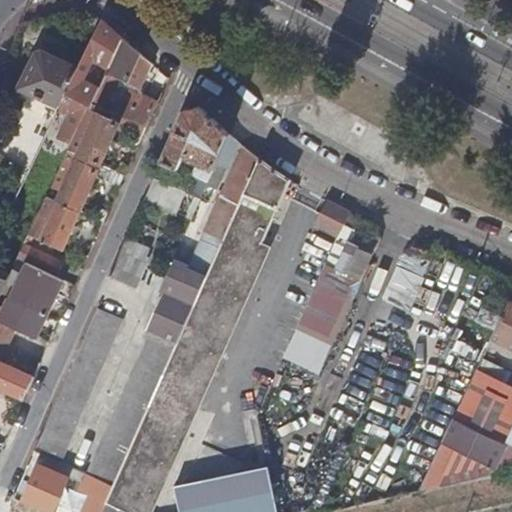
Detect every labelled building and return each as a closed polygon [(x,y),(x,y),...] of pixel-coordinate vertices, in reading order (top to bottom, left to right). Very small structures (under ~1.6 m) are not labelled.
[(122,36),(102,17),(78,67),(66,92),(80,100),(74,115),(83,119),(91,102),(93,99),(100,85),(85,79),(95,58),(108,66),(122,36)] [(140,52),(122,36),(108,66),(100,85),(93,99),(106,105),(120,78),(126,81),(140,52)] [(16,96),(55,114),(66,92),(78,67),(42,50),(36,52),(19,85),(21,86),(16,96)] [(149,59),(140,52),(126,81),(136,86),(149,59)] [(112,111),(121,115),(145,126),(157,100),(142,93),(137,103),(125,97),(130,88),(124,85),(112,111)] [(142,93),(130,88),(125,97),(137,103),(142,93)] [(72,144),(69,149),(77,152),(97,111),(118,120),(121,115),(112,111),(91,102),(83,119),(72,144)] [(185,108),(162,160),(179,167),(184,155),(197,161),(192,173),(208,180),(215,163),(228,133),(200,106),(185,108)] [(77,152),(98,162),(99,162),(116,127),(140,138),(145,126),(121,115),(118,120),(97,111),(77,152)] [(83,119),(74,115),(63,140),(72,144),(83,119)] [(238,141),(228,133),(215,163),(227,167),(238,141)] [(194,303),(259,157),(243,145),(220,197),(205,227),(186,269),(181,281),(185,284),(180,297),(194,303)] [(47,195),(56,199),(75,159),(95,168),(98,162),(77,152),(69,149),(47,195)] [(131,511),(141,511),(289,179),(259,157),(194,303),(193,306),(177,342),(113,486),(107,501),(131,511)] [(94,175),(118,187),(124,173),(115,169),(99,162),(98,162),(95,168),(75,159),(56,199),(78,209),(94,175)] [(115,169),(124,173),(128,164),(119,160),(115,169)] [(62,247),(79,210),(78,209),(56,199),(47,195),(28,233),(62,247)] [(343,224),(350,212),(325,200),(320,212),(343,224)] [(315,224),(338,235),(343,224),(320,212),(315,224)] [(338,262),(326,257),(285,357),(322,372),(373,249),(348,239),(338,262)] [(24,243),(17,257),(20,258),(55,274),(61,260),(24,243)] [(122,249),(133,254),(135,249),(124,244),(122,249)] [(122,249),(111,274),(136,285),(147,260),(133,254),(122,249)] [(411,310),(432,261),(404,249),(383,298),(411,310)] [(5,307),(20,314),(27,316),(31,307),(45,313),(63,277),(55,274),(20,258),(18,263),(23,266),(5,307)] [(163,292),(179,299),(180,297),(185,284),(181,281),(186,269),(171,262),(159,290),(163,292)] [(0,293),(10,274),(0,268),(0,293)] [(147,329),(151,331),(152,330),(154,331),(162,313),(171,317),(179,299),(163,292),(147,329)] [(175,341),(177,342),(193,306),(179,299),(171,317),(162,313),(154,331),(152,330),(151,331),(88,473),(111,483),(175,341)] [(511,301),(508,299),(490,338),(511,348),(511,301)] [(0,304),(0,357),(20,314),(5,307),(0,304)] [(97,309),(35,450),(58,461),(122,320),(97,309)] [(511,348),(490,338),(484,351),(490,354),(493,349),(511,358),(511,355),(511,348)] [(481,358),(476,369),(490,376),(495,365),(481,358)] [(0,387),(24,397),(33,375),(0,360),(0,387)] [(495,365),(490,376),(496,378),(501,368),(495,365)] [(511,432),(511,386),(496,378),(490,376),(476,369),(453,418),(507,444),(511,432)] [(418,490),(439,486),(445,474),(457,450),(480,461),(496,468),(507,444),(453,418),(418,490)] [(439,486),(493,475),(496,468),(480,461),(478,465),(445,474),(439,486)] [(179,511),(278,511),(269,465),(174,485),(179,511)] [(26,494),(55,507),(68,478),(39,466),(26,494)] [(91,478),(86,490),(106,498),(111,487),(91,478)] [(23,500),(50,511),(61,511),(63,510),(55,507),(26,494),(23,500)]
